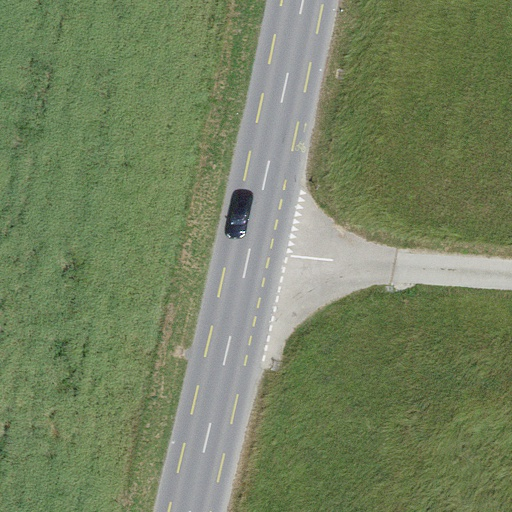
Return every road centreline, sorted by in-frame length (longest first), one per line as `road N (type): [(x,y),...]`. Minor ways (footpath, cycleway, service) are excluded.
road 1 (secondary): [(194,511),(251,271),(300,0)]
road 2 (track): [(251,271),(511,286)]
